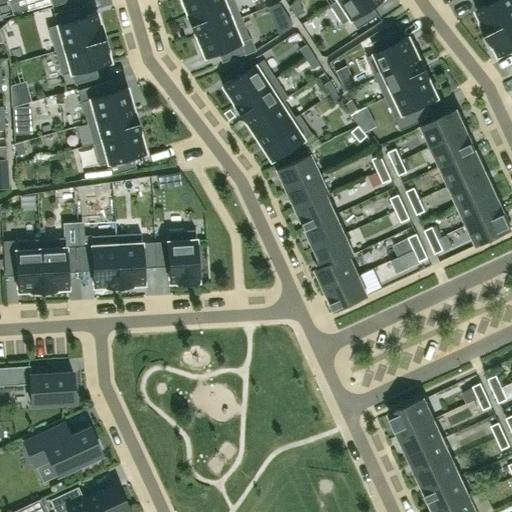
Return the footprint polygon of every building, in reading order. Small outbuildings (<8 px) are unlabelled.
[(181,0),(187,15),(223,1),(222,0),(181,0)] [(196,35),(240,17),(233,0),(222,0),(223,1),(187,15),(196,35)] [(370,5),(377,0),(334,0),(328,4),(341,24),(349,19),(356,28),(377,15),(370,5)] [(511,0),(489,0),(491,3),(477,11),(488,33),(511,20),(511,0)] [(295,1),(288,6),(295,16),(302,11),(295,1)] [(48,27),(54,51),(104,37),(100,24),(99,24),(96,13),(81,17),(78,6),(53,13),(57,24),(48,27)] [(240,42),(249,38),(240,17),(196,35),(204,56),(217,51),(221,62),(244,53),(240,42)] [(511,20),(488,33),(499,55),(511,48),(511,20)] [(420,57),(410,36),(398,42),(393,31),(370,42),(375,53),(366,57),(376,77),(420,57)] [(107,50),(104,37),(54,51),(61,75),(70,72),(73,84),(98,77),(95,65),(110,61),(107,50)] [(305,59),(312,54),(306,44),(298,48),(305,59)] [(319,64),(312,54),(305,59),(311,69),(319,64)] [(385,97),(429,76),(420,57),(376,77),(385,97)] [(234,104),(275,78),(263,59),(222,86),(234,104)] [(427,102),(439,97),(429,76),(385,97),(401,130),(433,115),(427,102)] [(246,122),(282,99),(283,100),(287,97),(275,78),(234,104),(246,122)] [(110,80),(77,89),(86,122),(133,109),(126,88),(114,91),(110,80)] [(336,90),(329,80),(322,85),(328,95),(336,90)] [(353,80),(342,85),(345,91),(355,86),(353,80)] [(342,100),(336,90),(328,95),(335,105),(342,100)] [(258,141),(294,117),(294,116),(283,100),(282,99),(246,122),(258,141)] [(359,109),(352,99),(345,104),(351,114),(359,109)] [(133,111),(133,109),(86,122),(92,143),(138,130),(136,123),(137,123),(136,122),(134,112),(133,112),(133,111)] [(422,125),(432,146),(467,130),(457,109),(422,125)] [(311,133),(298,114),(294,116),(294,117),(258,141),(270,160),(284,150),(286,153),(295,147),(293,145),(311,133)] [(361,141),(367,136),(359,125),(352,131),(361,141)] [(143,146),(138,130),(92,143),(98,165),(107,162),(111,174),(135,167),(132,155),(144,152),(143,146)] [(432,146),(441,165),(476,149),(467,130),(432,146)] [(22,141),(13,143),(17,155),(25,153),(22,141)] [(388,152),(394,163),(402,160),(396,148),(388,152)] [(441,165),(450,185),(485,169),(476,149),(441,165)] [(276,169),(285,190),(318,174),(309,154),(276,169)] [(378,171),(386,167),(381,155),(372,158),(378,171)] [(394,163),(399,175),(407,171),(402,160),(394,163)] [(392,179),(386,167),(378,171),(383,183),(392,179)] [(450,185),(459,204),(494,188),(485,169),(450,185)] [(323,186),(318,174),(285,190),(294,209),(327,194),(326,192),(323,186)] [(406,191),(412,202),(420,199),(414,187),(406,191)] [(459,204),(468,224),(503,208),(494,188),(459,204)] [(336,214),(327,194),(294,209),(303,229),(336,214)] [(390,198),(396,210),(404,206),(399,194),(390,198)] [(412,202),(417,214),(425,210),(420,199),(412,202)] [(410,218),(404,206),(396,210),(402,222),(410,218)] [(468,224),(477,245),(500,234),(501,234),(508,231),(511,228),(511,227),(503,208),(468,224)] [(345,233),(336,214),(303,229),(312,248),(345,233)] [(438,238),(433,226),(425,230),(430,242),(438,238)] [(167,241),(154,241),(155,266),(168,266),(169,281),(176,281),(176,282),(198,281),(197,267),(200,267),(199,252),(196,252),(195,229),(166,231),(167,241)] [(155,266),(154,241),(141,242),(140,232),(116,234),(119,285),(132,284),(143,283),(142,267),(155,266)] [(354,253),(345,233),(312,248),(321,267),(316,269),(317,270),(354,253)] [(408,237),(414,249),(422,245),(417,233),(408,237)] [(119,285),(116,234),(91,235),(91,245),(78,246),(79,271),(92,270),(93,286),(105,285),(105,286),(119,285)] [(79,271),(78,246),(65,246),(65,237),(40,238),(43,290),(56,289),(56,288),(67,287),(67,272),(79,271)] [(43,290),(40,238),(3,241),(5,275),(17,275),(17,290),(29,290),(43,290)] [(430,242),(435,253),(443,250),(438,238),(430,242)] [(428,257),(422,245),(414,249),(420,261),(428,257)] [(326,290),(359,275),(350,256),(354,254),(354,253),(317,270),(326,290)] [(368,295),(359,275),(326,290),(336,310),(368,295)] [(260,376),(284,367),(279,353),(255,363),(260,376)] [(0,382),(19,381),(18,367),(0,368),(0,382)] [(31,404),(74,402),(72,371),(29,374),(30,383),(31,404)] [(494,390),(502,387),(496,374),(488,378),(494,390)] [(286,379),(265,387),(279,425),(300,417),(286,379)] [(485,394),(480,383),(472,386),(477,398),(485,394)] [(507,399),(502,387),(494,390),(499,403),(507,399)] [(491,406),(485,394),(477,398),(483,410),(491,406)] [(390,414),(399,434),(434,418),(425,398),(402,408),(401,408),(394,411),(390,414)] [(408,454),(443,438),(434,418),(399,434),(408,454)] [(57,475),(82,463),(84,467),(100,459),(98,456),(102,454),(89,426),(69,435),(63,422),(23,441),(35,466),(49,459),(57,475)] [(496,437),(504,434),(499,422),(491,426),(496,437)] [(510,445),(504,434),(496,437),(502,449),(510,445)] [(197,457),(218,447),(214,438),(193,447),(197,457)] [(417,473),(452,457),(443,438),(408,454),(417,473)] [(426,493),(461,477),(452,457),(417,473),(426,493)] [(435,511),(436,511),(470,496),(461,477),(426,493),(435,511)] [(69,511),(126,511),(128,511),(115,483),(83,498),(77,486),(48,499),(54,511),(56,511),(67,507),(69,511)] [(477,511),(470,496),(436,511),(477,511)]
